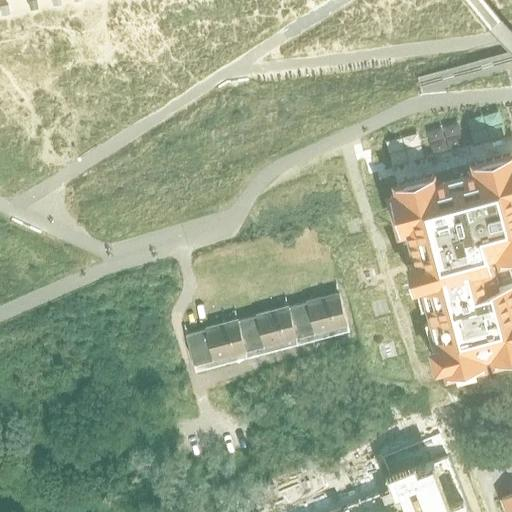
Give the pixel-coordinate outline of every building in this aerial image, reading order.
[(398,191),(397,192),(397,193),(407,228),(408,231),(410,237),(411,242),(412,248),(414,253),(415,259),(416,262),(428,306),(432,320),(444,364),(444,365),(445,364),(480,355),(493,351),(494,351),(511,346),(511,160),(477,170),(475,170),(476,171),(478,179),(437,190),(435,183),(435,181),(434,182),(398,191)] [(357,209),(334,214),(356,301),(381,295),(378,284),(365,287),(363,275),(373,272),(357,209)] [(287,305),(295,335),(346,321),(338,291),(306,300),(306,301),(288,305),(287,305)] [(295,335),(287,305),(255,313),(255,314),(237,319),(237,318),(245,348),(295,335)] [(245,348),(237,318),(205,327),(185,333),(193,362),(245,348)] [(454,511),(438,462),(283,511),(454,511)] [(511,511),(511,494),(499,499),(504,511),(511,511)]
